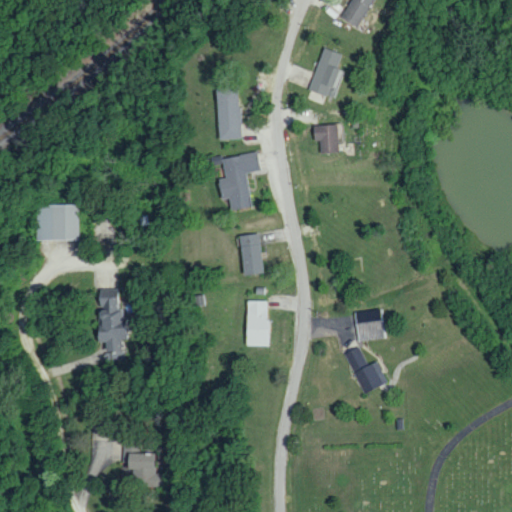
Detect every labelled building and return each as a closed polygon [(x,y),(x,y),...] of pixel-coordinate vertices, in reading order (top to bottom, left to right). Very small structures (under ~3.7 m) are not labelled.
[(357,27),(371,0),(349,0),(341,18),(357,27)] [(328,97),(343,54),(322,47),(308,89),(328,97)] [(239,138),(238,87),(216,88),(218,139),(239,138)] [(319,152),(337,152),(335,124),(311,125),(312,141),(318,140),(319,152)] [(221,157),(224,178),(217,179),(220,199),(228,198),(229,209),(249,206),(245,172),(258,170),(255,152),(221,157)] [(37,205),(38,240),(80,239),(80,204),(37,205)] [(238,235),(242,274),(262,273),(258,233),(238,235)] [(122,351),(120,288),(97,289),(99,342),(105,341),(105,351),(122,351)] [(266,346),(266,300),(245,300),(245,345),(266,346)] [(354,310),(356,340),(382,338),(380,308),(354,310)] [(345,352),(352,368),(366,362),(359,346),(345,352)] [(362,392),(385,384),(379,362),(355,369),(362,392)] [(126,439),(125,450),(143,451),(143,439),(126,439)] [(134,485),(154,485),(155,452),(128,452),(127,468),(134,468),(134,485)]
